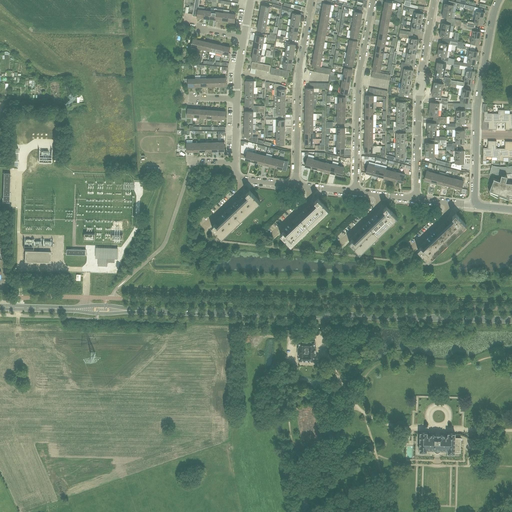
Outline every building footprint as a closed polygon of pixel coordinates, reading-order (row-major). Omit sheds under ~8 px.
[(194,0),(193,16),(197,17),(197,18),(203,19),(205,10),(199,9),(199,0),(194,0)] [(414,15),(413,17),(422,19),(423,14),(415,13),(415,10),(410,9),(404,7),(403,10),(410,12),(410,14),(414,15)] [(451,19),(452,12),(443,10),(442,17),(451,19)] [(461,22),(461,23),(461,25),(467,27),(475,28),(476,25),(483,26),(484,19),(475,18),(474,23),(469,22),(468,22),(467,22),(467,23),(461,22)] [(449,38),(450,32),(441,30),(439,37),(449,38)] [(469,40),(471,40),(470,44),(479,45),(480,39),(469,37),(469,40)] [(198,48),(200,40),(194,38),(192,47),(198,48)] [(206,41),(200,40),(198,48),(204,50),(206,41)] [(212,43),(206,41),(204,50),(210,51),(212,43)] [(218,44),(212,43),(210,51),(216,53),(218,44)] [(439,43),(438,50),(447,51),(448,45),(439,43)] [(224,46),(218,44),(216,53),(222,54),(224,46)] [(231,47),(224,46),(222,54),(228,56),(231,47)] [(446,58),(447,51),(438,50),(437,56),(446,58)] [(476,65),(477,58),(468,57),(467,63),(476,65)] [(402,62),(401,65),(410,67),(410,64),(414,64),(415,59),(406,58),(405,63),(402,62)] [(320,67),(321,61),(314,59),(312,66),(316,66),(315,72),(319,72),(320,67)] [(293,63),(281,61),(281,64),(284,65),(283,68),(291,70),(293,63)] [(403,74),(412,75),(413,71),(409,70),(410,67),(401,65),(401,68),(400,73),(401,73),(403,74)] [(445,71),(436,69),(435,76),(444,77),(445,71)] [(195,78),(189,79),(186,79),(186,83),(189,83),(189,87),(195,87),(195,78)] [(274,84),(274,95),(286,96),(286,89),(285,89),(285,86),(278,84),(274,84)] [(410,90),(401,88),(400,93),(399,93),(398,96),(404,97),(405,94),(409,95),(410,90)] [(442,90),(433,89),(432,96),(441,97),(442,90)] [(470,97),(461,96),(460,102),(469,104),(470,97)] [(430,103),(430,109),(442,110),(442,104),(447,105),(447,104),(447,102),(441,101),(437,100),(436,103),(435,103),(432,103),(430,103)] [(274,108),(274,117),(282,117),(283,114),(285,114),(285,108),(274,108)] [(493,113),(492,130),(497,130),(497,122),(501,123),(501,110),(498,110),(498,113),(493,113)] [(501,110),(501,123),(506,123),(505,130),(510,130),(510,129),(510,114),(505,114),(505,110),(501,110)] [(484,112),(484,122),(489,122),(488,129),(492,130),(493,113),(488,113),(488,111),(486,111),(484,111),(484,112)] [(272,117),(272,120),(273,120),(277,120),(277,126),(285,126),(285,120),(284,120),(282,120),(282,117),(274,117),(272,117)] [(453,124),(453,127),(462,127),(462,123),(463,124),(465,124),(465,117),(456,117),(456,123),(456,124),(453,124)] [(405,127),(405,122),(396,122),(396,126),(393,126),(393,130),(401,130),(401,127),(405,127)] [(453,127),(453,130),(456,130),(456,137),(465,137),(465,131),(463,131),(462,131),(462,127),(453,127)] [(394,138),(396,138),(405,138),(405,133),(401,133),(401,130),(393,130),(393,133),(394,133),(394,138)] [(453,144),(453,147),(461,147),(461,144),(462,144),(464,144),(465,137),(456,137),(456,143),(453,143),(453,144)] [(483,148),(483,161),(486,161),(486,157),(492,157),(492,141),(488,141),(488,148),(483,148)] [(492,141),(492,157),(497,157),(497,161),(500,161),(500,148),(496,148),(496,141),(492,141)] [(500,148),(500,161),(503,161),(503,157),(509,158),(509,141),(505,141),(505,148),(500,148)] [(453,150),(455,150),(455,157),(464,157),(464,151),(462,151),(461,151),(461,147),(453,147),(453,150)] [(249,161),(252,162),(254,153),(247,151),(245,160),(249,161)] [(260,155),(254,153),(252,162),(253,162),(254,162),(258,163),(260,155)] [(261,164),(264,165),(266,156),(260,155),(258,163),(261,164)] [(272,158),(266,156),(264,165),(266,166),(266,165),(270,166),(272,158)] [(278,159),(272,158),(270,166),(273,167),(273,168),(276,168),(278,159)] [(312,169),(314,159),(308,158),(306,166),(309,167),(309,168),(312,169)] [(284,161),(278,159),(276,168),(278,169),(278,168),(282,169),(282,170),(286,171),(288,164),(284,163),(284,161)] [(320,161),(314,159),(312,169),(314,169),(318,170),(320,161)] [(321,171),(324,172),(326,163),(320,161),(318,170),(322,171),(321,171)] [(332,164),(326,163),(324,172),(326,173),(326,172),(330,173),(332,164)] [(338,166),(332,164),(330,173),(334,174),(334,175),(336,175),(338,166)] [(366,173),(370,174),(369,175),(372,175),(374,166),(368,165),(366,173)] [(511,183),(511,179),(511,175),(511,174),(511,166),(509,167),(505,167),(500,167),(496,167),(492,166),(492,165),(490,174),(494,175),(498,175),(501,175),(500,181),(498,181),(494,179),(493,179),(494,179),(489,193),(499,198),(500,196),(509,199),(509,198),(511,198),(511,183)] [(345,167),(338,166),(336,175),(338,176),(338,175),(342,176),(345,167)] [(374,166),(372,175),(374,176),(374,175),(378,176),(380,168),(374,166)] [(378,176),(382,177),(382,178),(384,179),(386,169),(380,168),(378,176)] [(386,169),(384,179),(386,179),(386,178),(390,179),(392,171),(386,169)] [(396,182),(398,173),(392,171),(390,179),(394,180),(394,181),(396,182)] [(428,181),(430,182),(433,172),(427,171),(424,180),(428,181)] [(439,174),(433,172),(430,182),(433,183),(433,182),(437,183),(439,174)] [(398,173),(396,182),(398,182),(399,182),(403,183),(405,174),(398,173)] [(443,185),(445,176),(439,174),(437,183),(440,184),(440,185),(443,185)] [(445,176),(443,185),(445,186),(445,185),(449,186),(451,177),(448,177),(449,175),(446,174),(445,176)] [(457,179),(451,177),(449,186),(453,187),(452,188),(455,189),(457,179)] [(457,189),(457,188),(461,189),(464,181),(457,179),(455,189),(457,189)] [(222,238),(254,208),(261,202),(250,191),(246,194),(247,194),(245,196),(247,199),(218,226),(215,224),(212,227),(222,238)] [(291,246),(316,222),(329,210),(318,199),(315,202),(314,203),(315,206),(286,234),(284,232),(280,235),(291,246)] [(360,254),(373,242),(379,236),(398,218),(389,209),(389,208),(387,206),(383,209),(384,210),(382,211),(384,214),(355,242),(353,239),(349,242),(360,254)] [(453,222),(424,249),(424,250),(421,247),(418,250),(429,262),(466,225),(458,216),(456,214),(452,217),(451,219),(453,222)] [(117,249),(116,249),(96,248),(96,258),(99,258),(98,266),(107,266),(107,263),(115,263),(115,259),(117,259),(117,249)] [(52,259),(52,255),(51,255),(51,252),(25,251),(25,254),(23,254),(23,258),(25,258),(25,262),(29,262),(29,264),(31,264),(31,262),(51,263),(51,259),(52,259)] [(299,348),(298,348),(298,355),(299,355),(299,361),(315,362),(315,355),(316,355),(316,348),(315,348),(315,341),(299,341),(299,348)] [(420,433),(420,434),(420,452),(427,452),(427,449),(448,450),(448,454),(455,454),(455,453),(460,453),(461,438),(455,438),(455,434),(448,433),(448,437),(444,437),(444,435),(432,435),(432,437),(427,436),(428,433),(420,433)]
